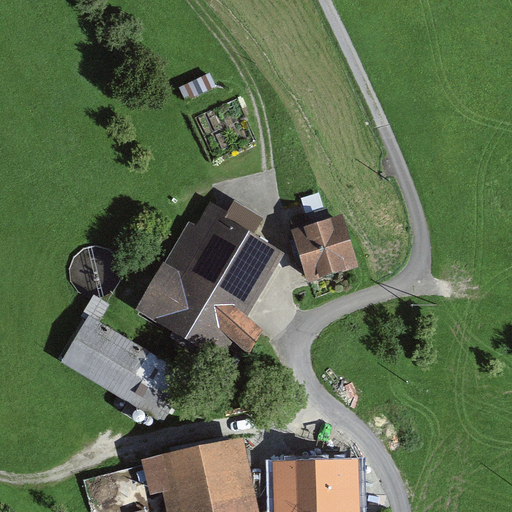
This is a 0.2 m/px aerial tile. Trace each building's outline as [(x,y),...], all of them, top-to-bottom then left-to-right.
[(247,356),(259,337),(238,323),(278,261),(251,243),(262,226),(229,204),(224,213),(204,201),(133,312),(209,361),(223,340),(247,356)] [(340,217),(294,229),(308,281),(354,269),(340,217)] [(107,245),(98,243),(88,245),(80,249),(75,256),(71,265),(72,274),(74,282),(80,289),(88,294),(97,296),(105,294),(114,290),(120,283),(123,275),(123,265),(120,257),(115,250),(107,245)] [(183,373),(90,322),(66,366),(159,417),(183,373)] [(258,511),(242,444),(136,469),(145,505),(163,501),(165,511),(258,511)] [(361,511),(360,467),(274,469),(275,511),(361,511)]
